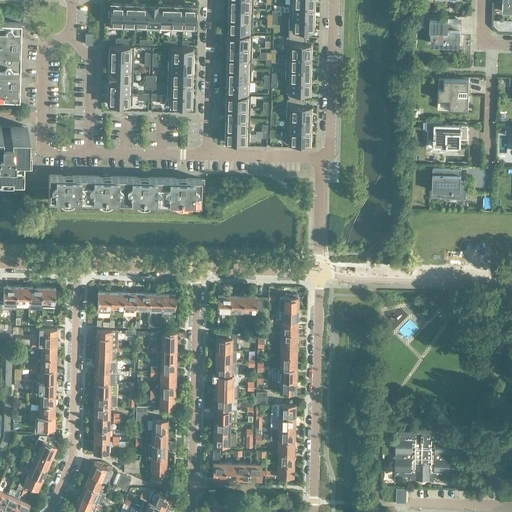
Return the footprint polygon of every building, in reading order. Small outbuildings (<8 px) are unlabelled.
[(253,8),(252,0),(228,0),(228,7),(228,8),(253,8)] [(511,11),(511,0),(504,0),(504,1),(503,1),(502,7),(503,7),(503,11),(510,12),(511,11)] [(122,28),(123,4),(110,3),(110,11),(108,11),(108,17),(110,17),(110,28),(122,28)] [(134,29),(135,4),(134,4),(123,4),(122,28),(134,29)] [(146,29),(147,4),(135,4),(134,29),(146,29)] [(158,29),(159,5),(147,4),(146,29),(158,29)] [(170,30),(171,5),(170,5),(159,5),(158,29),(170,30)] [(182,30),(183,5),(171,5),(170,30),(182,30)] [(195,6),(183,5),(182,30),(192,30),(195,30),(195,20),(197,20),(197,13),(195,13),(195,6)] [(313,17),(314,6),(289,5),(289,17),(314,18),(314,17),(313,17)] [(252,20),(253,8),(228,8),(228,19),(252,20)] [(20,18),(21,18),(8,17),(8,21),(0,20),(0,58),(20,60),(20,44),(18,44),(18,37),(20,37),(21,21),(20,21),(20,18)] [(314,18),(289,17),(288,35),(288,36),(307,37),(308,30),(313,30),(313,18),(314,18)] [(252,32),(252,20),(228,19),(228,31),(252,32)] [(457,19),(427,19),(429,19),(428,28),(427,28),(427,29),(434,29),(434,37),(434,43),(433,43),(433,44),(458,44),(459,29),(457,29),(454,29),(454,28),(453,28),(454,20),(457,20),(457,19)] [(511,20),(497,20),(496,28),(499,30),(511,30),(511,20)] [(227,45),(227,46),(252,47),(252,35),(228,34),(227,45)] [(307,38),(307,37),(288,36),(286,36),(286,43),(286,56),(310,56),(311,44),(305,44),(305,38),(307,38)] [(134,47),(109,46),(109,57),(108,57),(108,58),(133,58),(134,47)] [(251,58),(252,47),(227,46),(227,57),(251,58)] [(192,60),(193,48),(168,48),(168,59),(193,60),(192,60)] [(310,68),(310,56),(286,56),(285,68),(310,68)] [(251,69),(251,58),(227,57),(227,69),(251,69)] [(19,75),(20,60),(0,58),(0,97),(6,97),(6,101),(18,101),(18,98),(19,98),(19,82),(17,82),(17,75),(19,75)] [(133,70),(133,58),(108,58),(109,58),(108,69),(133,70)] [(193,61),(193,60),(168,59),(168,71),(192,72),(192,61),(193,61)] [(310,69),(310,68),(285,68),(285,80),(309,80),(310,69)] [(133,81),(133,70),(108,69),(108,80),(133,81)] [(251,81),(251,69),(227,69),(226,79),(226,80),(251,81)] [(192,83),(192,72),(168,71),(167,82),(192,83)] [(468,109),(469,79),(444,78),(444,87),(438,87),(438,99),(450,99),(450,109),(468,109)] [(132,93),(133,81),(108,80),(108,91),(107,91),(107,92),(132,93)] [(251,81),(226,80),(226,92),(249,93),(249,81),(251,81)] [(309,93),(309,80),(285,80),(286,80),(286,92),(288,92),(288,98),(304,99),(304,93),(309,93)] [(191,94),(192,83),(167,82),(167,92),(167,94),(192,94),(191,94)] [(132,105),(132,93),(107,92),(108,92),(107,104),(114,104),(114,106),(122,106),(122,104),(132,105)] [(192,95),(192,94),(167,94),(168,94),(168,106),(176,106),(176,108),(185,108),(185,106),(191,106),(191,95),(192,95)] [(226,95),(225,107),(250,108),(250,96),(226,95)] [(306,99),(304,99),(288,98),(286,98),(286,118),(311,119),(310,119),(311,106),(305,106),(306,99)] [(249,119),(250,108),(225,107),(225,118),(249,119)] [(468,136),(468,122),(464,122),(464,119),(445,118),(427,117),(426,127),(428,127),(427,141),(434,141),(434,147),(461,148),(461,141),(462,141),(462,136),(468,136)] [(249,128),(249,119),(225,118),(225,119),(225,130),(249,130),(249,128)] [(311,119),(286,118),(286,119),(287,119),(287,130),(286,130),(310,131),(310,119),(311,119)] [(0,169),(10,170),(21,170),(22,147),(25,147),(26,128),(11,127),(10,127),(10,126),(1,126),(1,125),(0,125),(0,169)] [(249,142),(249,130),(225,130),(225,142),(231,142),(231,144),(239,144),(239,142),(249,142)] [(309,144),(310,131),(286,130),(285,143),(296,143),(296,145),(302,145),(302,143),(309,144)] [(458,181),(458,175),(461,176),(461,169),(433,168),(432,189),(441,189),(441,196),(464,197),(465,181),(458,181)] [(86,201),(87,175),(72,175),(72,178),(64,177),(64,175),(49,174),(48,200),(86,201)] [(124,202),(125,176),(109,176),(109,179),(102,178),(102,176),(87,175),(86,201),(124,202)] [(162,203),(163,177),(147,177),(147,179),(140,179),(140,177),(125,176),(124,202),(162,203)] [(204,192),(205,179),(204,179),(201,179),(201,178),(185,178),(185,180),(178,180),(178,178),(163,177),(162,203),(200,204),(201,192),(204,192)] [(16,300),(17,286),(3,285),(3,287),(3,300),(16,300)] [(29,301),(29,286),(17,286),(16,300),(16,306),(29,307),(29,301)] [(42,301),(42,286),(29,286),(29,301),(42,301)] [(55,287),(42,286),(42,301),(42,305),(55,305),(55,287)] [(110,306),(111,291),(98,291),(97,312),(110,313),(110,306)] [(123,306),(123,292),(111,291),(110,306),(123,306)] [(136,311),(136,292),(123,292),(123,306),(123,310),(136,311)] [(149,311),(149,292),(136,292),(136,311),(149,311)] [(161,307),(162,293),(149,292),(149,311),(161,311),(161,307)] [(175,293),(162,293),(161,307),(175,308),(175,293)] [(230,313),(231,294),(217,294),(217,313),(230,313)] [(243,314),(243,310),(244,295),(231,294),(230,313),(243,314)] [(256,310),(256,297),(256,295),(244,295),(243,310),(256,310)] [(282,296),(282,308),(297,308),(297,297),(298,297),(298,296),(282,296)] [(297,320),(297,308),(282,308),(281,319),(281,320),(297,320)] [(297,320),(281,320),(281,332),(296,333),(297,320)] [(31,340),(31,344),(56,345),(60,345),(60,340),(56,340),(56,339),(57,339),(57,335),(56,335),(56,333),(37,332),(37,340),(31,340)] [(216,332),(216,337),(216,338),(216,349),(231,349),(231,350),(236,350),(237,333),(216,332)] [(296,343),(296,333),(281,332),(281,343),(281,344),(296,344),(296,343)] [(242,341),(254,341),(255,333),(243,333),(242,341)] [(96,340),(96,346),(111,346),(111,334),(96,334),(96,336),(96,340)] [(161,348),(176,348),(176,342),(177,342),(177,338),(176,338),(176,336),(161,336),(161,348)] [(56,351),(56,345),(31,344),(31,350),(41,350),(41,356),(57,357),(57,351),(56,351)] [(296,356),(296,344),(281,344),(281,356),(296,356)] [(121,351),(121,347),(115,346),(111,346),(96,346),(96,352),(95,352),(95,358),(111,358),(115,358),(115,351),(121,351)] [(176,348),(161,348),(157,348),(157,352),(156,359),(161,359),(176,360),(176,355),(176,348)] [(231,361),(231,350),(231,349),(216,349),(216,361),(215,361),(231,361)] [(56,362),(57,357),(41,356),(41,368),(56,369),(56,362)] [(295,367),(296,356),(281,356),(280,367),(296,367),(295,367)] [(111,358),(95,358),(95,363),(96,363),(95,369),(110,370),(111,358)] [(176,365),(176,360),(161,359),(160,371),(175,372),(176,365)] [(231,362),(231,361),(215,361),(216,361),(215,373),(231,373),(231,362)] [(296,368),(296,367),(280,367),(280,379),(295,379),(295,368),(296,368)] [(55,375),(56,369),(41,368),(40,380),(56,380),(56,375),(55,375)] [(110,382),(110,370),(95,369),(95,376),(94,381),(110,382)] [(175,378),(175,372),(160,371),(160,383),(176,383),(176,378),(175,378)] [(230,385),(231,373),(215,373),(215,384),(215,385),(230,385)] [(295,379),(280,379),(276,379),(276,391),(295,391),(295,379)] [(56,386),(56,380),(40,380),(40,392),(55,392),(55,386),(56,386)] [(110,393),(110,382),(94,381),(94,387),(95,387),(95,393),(110,393)] [(176,389),(176,383),(160,383),(160,395),(175,395),(175,389),(176,389)] [(230,385),(215,385),(215,397),(230,397),(230,385)] [(55,399),(55,392),(40,392),(40,404),(55,404),(55,399)] [(114,393),(110,393),(95,393),(95,400),(94,400),(94,405),(110,405),(109,406),(116,406),(117,393),(114,393)] [(175,401),(175,395),(160,395),(159,407),(174,407),(174,405),(175,405),(175,401)] [(237,397),(230,397),(215,397),(214,408),(236,409),(237,397)] [(271,415),(274,415),(294,416),(294,404),(295,405),(295,404),(274,403),(273,404),(271,404),(271,415)] [(55,409),(55,404),(40,404),(39,415),(54,416),(54,409),(55,409)] [(109,417),(109,406),(110,405),(94,405),(94,410),(94,416),(109,417)] [(236,421),(236,409),(214,408),(214,409),(214,420),(229,420),(236,421)] [(54,422),(54,416),(39,415),(39,427),(39,432),(53,433),(53,428),(54,428),(54,426),(55,426),(55,422),(54,422)] [(294,427),(294,416),(274,415),(271,415),(270,427),(294,428),(294,427)] [(109,429),(109,417),(94,416),(94,423),(93,423),(93,428),(109,429)] [(152,418),(152,430),(168,431),(168,425),(167,425),(167,418),(152,418)] [(229,432),(229,420),(214,420),(214,430),(214,432),(229,432)] [(435,476),(450,476),(451,433),(436,432),(436,429),(432,429),(432,424),(420,421),(420,422),(423,422),(421,428),(412,428),(412,431),(397,431),(395,475),(411,475),(411,478),(435,479),(435,476)] [(294,428),(270,427),(270,439),(278,439),(294,440),(294,428)] [(109,441),(109,429),(93,428),(93,434),(94,434),(94,440),(109,441)] [(167,436),(168,431),(152,430),(152,442),(167,442),(167,436)] [(236,432),(229,432),(214,432),(214,434),(213,443),(213,444),(236,445),(236,432)] [(42,439),(38,451),(51,457),(54,451),(56,448),(55,447),(56,445),(42,439)] [(293,451),(294,440),(278,439),(278,451),(293,451)] [(108,453),(109,441),(94,440),(93,446),(93,450),(93,451),(93,452),(108,453)] [(166,449),(167,442),(152,442),(148,442),(147,454),(151,454),(167,454),(167,449),(166,449)] [(49,462),(51,457),(38,451),(33,462),(41,465),(47,468),(49,463),(49,462)] [(293,452),(293,451),(278,451),(278,462),(293,462),(293,452)] [(167,460),(167,454),(151,454),(151,465),(166,466),(166,460),(167,460)] [(45,473),(47,468),(41,465),(33,462),(28,473),(42,478),(45,472),(45,473)] [(103,479),(107,468),(94,462),(93,464),(92,463),(91,467),(89,473),(103,479)] [(225,477),(225,462),(214,462),(213,462),(213,477),(225,477)] [(237,478),(237,462),(237,463),(225,462),(225,477),(236,478),(237,478)] [(248,478),(248,463),(237,463),(237,462),(237,478),(248,478)] [(293,475),(293,464),(293,462),(278,462),(277,471),(266,471),(265,475),(293,475)] [(260,463),(248,463),(248,478),(260,478),(260,479),(261,479),(261,475),(261,471),(261,463),(260,463)] [(166,472),(166,466),(151,465),(151,478),(166,478),(166,476),(166,472)] [(40,484),(42,478),(28,473),(23,483),(37,489),(38,488),(39,488),(40,484)] [(98,490),(103,479),(89,473),(86,479),(86,478),(83,484),(98,490)] [(131,478),(121,474),(119,479),(128,483),(130,478),(131,479),(131,478)] [(128,483),(119,479),(116,485),(126,489),(129,483),(128,483)] [(93,500),(98,490),(83,484),(81,488),(82,489),(79,494),(93,500)] [(19,498),(20,494),(23,488),(18,486),(18,487),(19,487),(17,490),(16,490),(14,495),(8,493),(1,507),(7,509),(13,511),(19,498)] [(153,489),(148,500),(165,508),(168,502),(168,503),(170,499),(170,498),(170,497),(153,489)] [(97,502),(93,500),(79,494),(77,500),(76,500),(75,503),(75,504),(75,506),(88,511),(93,511),(96,506),(95,506),(97,502)] [(25,511),(30,503),(19,498),(13,511),(14,511),(25,511)] [(163,511),(165,508),(148,500),(143,511),(145,511),(163,511)]
